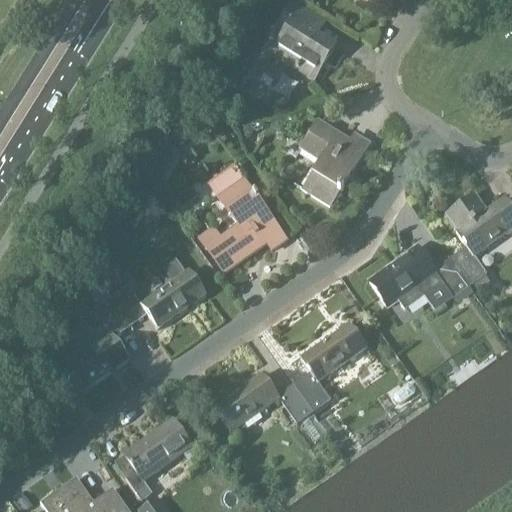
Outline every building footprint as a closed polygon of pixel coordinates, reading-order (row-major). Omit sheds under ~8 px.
[(310,88),(334,50),(305,32),(312,21),(290,7),(276,29),(284,34),(271,56),(288,67),(289,65),(295,68),(294,70),(297,72),(299,70),(314,80),(309,87),(310,88)] [(340,188),(367,146),(353,138),(349,144),(317,124),(300,151),(321,164),(303,193),(328,209),(337,194),(339,195),(343,190),(340,188)] [(237,228),(218,242),(211,232),(198,242),(223,277),(266,246),(271,252),(284,243),(256,203),(257,201),(254,196),(252,197),(242,183),(218,201),(237,228)] [(473,198),(444,218),(456,234),(454,236),(464,250),(448,261),(468,289),(485,277),(473,260),(511,231),(511,214),(502,201),(484,214),(473,198)] [(417,251),(368,286),(385,310),(396,302),(403,313),(445,284),(455,298),(450,301),(451,302),(468,289),(448,261),(432,273),(417,251)] [(156,332),(205,298),(188,273),(139,307),(156,332)] [(110,301),(130,329),(143,320),(123,293),(128,290),(127,289),(110,301)] [(98,311),(117,338),(130,329),(110,301),(93,313),(94,314),(98,311)] [(285,360),(264,316),(254,321),(274,365),(285,360)] [(316,385),(365,351),(348,327),(299,361),(316,385)] [(79,397),(128,362),(111,338),(62,372),(79,397)] [(229,436),(278,401),(261,377),(212,411),(229,436)] [(292,387),(312,416),(330,403),(329,402),(324,406),(305,378),(292,387)] [(296,428),(312,416),(292,387),(280,395),(300,423),(295,426),(296,428)] [(142,484),(190,450),(172,423),(122,458),(131,470),(122,476),(118,471),(117,472),(140,505),(151,497),(142,484)] [(126,511),(112,492),(92,506),(75,482),(40,507),(43,511),(126,511)]
